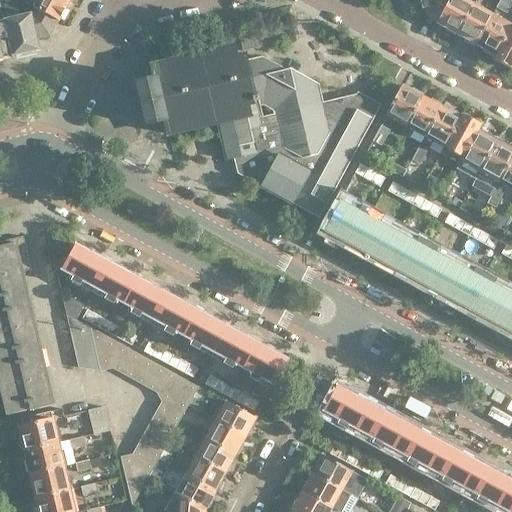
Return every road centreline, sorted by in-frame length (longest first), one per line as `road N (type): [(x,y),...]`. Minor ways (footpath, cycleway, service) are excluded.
road 1 (unclassified): [(355,305),(52,144)]
road 2 (unclassified): [(41,183),(336,341)]
road 3 (residential): [(334,0),(397,46),(511,108)]
road 4 (unclassified): [(336,341),(511,436)]
road 5 (residential): [(244,511),(336,341)]
road 6 (unclassified): [(511,391),(355,305)]
road 7 (residential): [(52,144),(119,16)]
road 8 (unknown): [(55,329),(179,373)]
